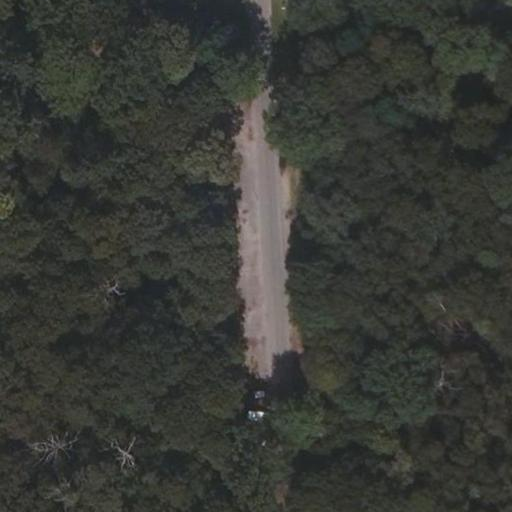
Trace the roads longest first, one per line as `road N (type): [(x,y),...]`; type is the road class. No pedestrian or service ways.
road 1 (track): [(260,0),(292,511)]
road 2 (track): [(343,0),(511,244)]
